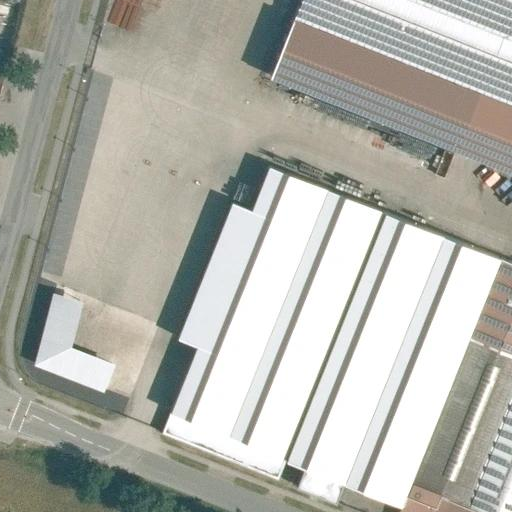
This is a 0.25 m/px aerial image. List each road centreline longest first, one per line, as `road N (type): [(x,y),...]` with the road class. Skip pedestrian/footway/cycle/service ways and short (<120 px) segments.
road 1 (unclassified): [(0,414),(252,511)]
road 2 (unclassified): [(66,0),(0,247)]
